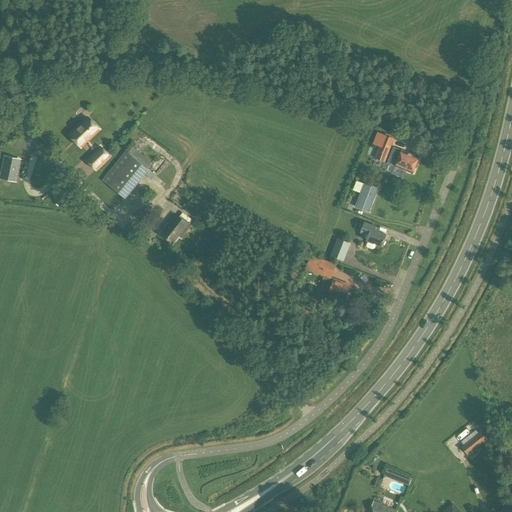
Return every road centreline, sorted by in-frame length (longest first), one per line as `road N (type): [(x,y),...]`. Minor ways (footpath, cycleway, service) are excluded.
road 1 (unclassified): [(455,166),(392,321),(344,385),(271,442),(161,462),(145,482),(146,511)]
road 2 (primary): [(233,511),(343,429),(413,348),(471,245),(511,118)]
road 3 (unclassified): [(138,240),(28,136),(0,26)]
